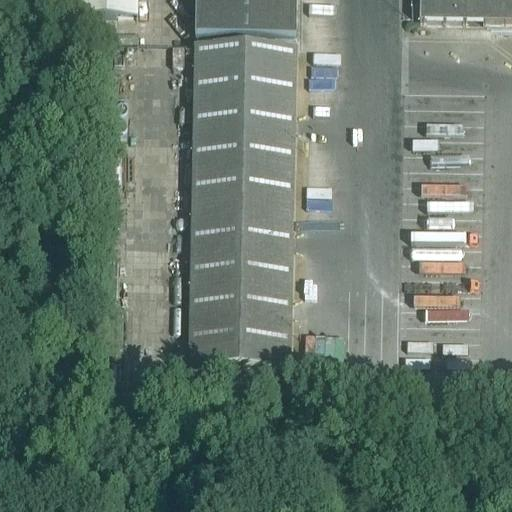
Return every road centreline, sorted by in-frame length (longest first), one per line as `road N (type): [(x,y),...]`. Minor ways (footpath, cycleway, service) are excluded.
road 1 (unknown): [(373,71),(368,327)]
road 2 (unknown): [(511,204),(505,345),(511,350)]
road 3 (unknown): [(373,71),(511,85)]
